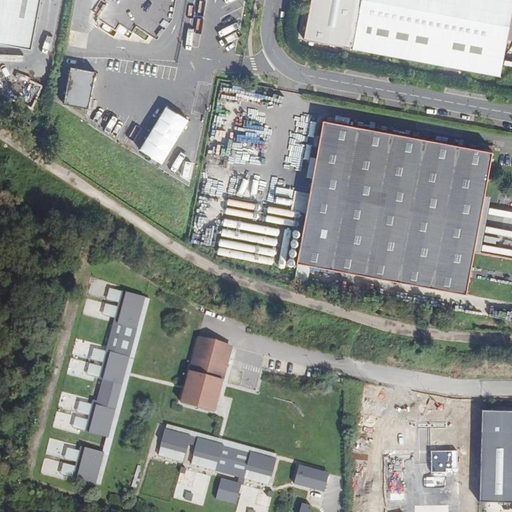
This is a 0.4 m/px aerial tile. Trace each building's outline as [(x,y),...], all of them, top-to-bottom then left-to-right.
[(0,0),(0,42),(32,48),(41,0),(0,0)] [(511,0),(311,0),(305,33),(501,73),(511,15),(511,0)] [(165,82),(167,64),(115,59),(114,77),(165,82)] [(65,103),(89,105),(93,70),(70,67),(65,103)] [(144,149),(168,162),(193,118),(169,104),(144,149)] [(492,152),(323,121),(296,263),(466,294),(474,251),(484,196),(492,152)] [(484,196),(474,251),(481,252),(491,197),(484,196)] [(105,511),(347,511),(343,375),(343,365),(343,353),(267,330),(209,306),(157,281),(81,237),(13,483),(105,511)] [(511,411),(486,411),(486,502),(511,502),(511,411)]
